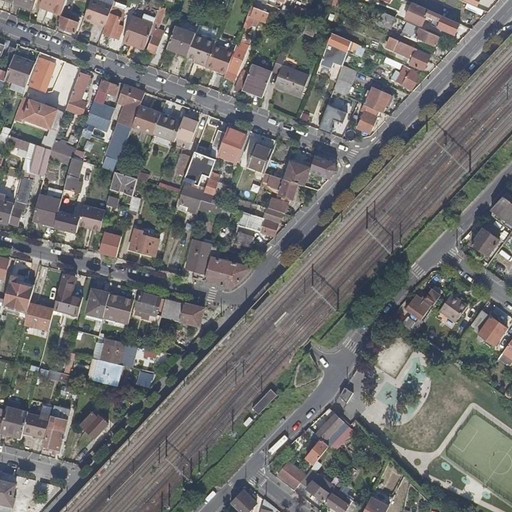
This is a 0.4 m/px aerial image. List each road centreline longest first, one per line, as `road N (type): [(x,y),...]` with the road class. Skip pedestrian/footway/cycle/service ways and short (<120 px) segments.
road 1 (residential): [(0,24),(364,161)]
road 2 (residential): [(248,290),(210,295),(0,242)]
road 3 (residential): [(364,161),(511,6)]
road 4 (residential): [(248,290),(364,161)]
road 5 (residential): [(336,369),(441,247)]
road 6 (residential): [(243,475),(336,369)]
